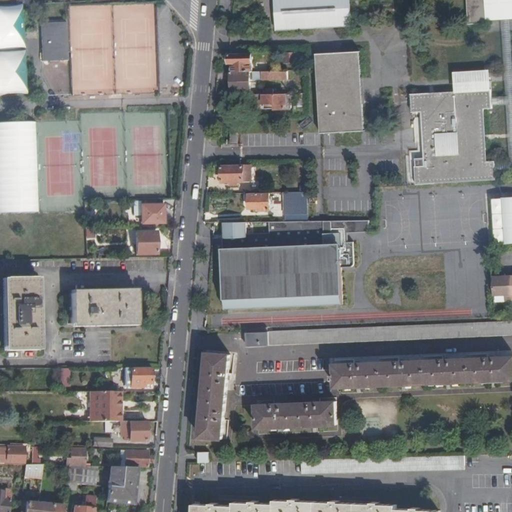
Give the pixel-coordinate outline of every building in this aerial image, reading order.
[(317,28),(342,26),(350,25),(347,0),(273,0),(275,31),(317,28)] [(487,23),(486,20),(486,14),(511,12),(511,0),(465,0),(467,23),(487,23)] [(0,6),(0,95),(27,94),(25,49),(23,5),(0,6)] [(511,12),(486,14),(486,20),(501,20),(508,19),(511,19),(511,12)] [(511,69),(508,19),(501,20),(507,96),(507,105),(511,161),(495,162),(495,171),(511,169),(511,69)] [(43,52),(69,51),(68,22),(42,23),(43,52)] [(320,54),(344,52),(342,26),(317,28),(320,54)] [(69,60),(69,51),(43,52),(43,61),(69,60)] [(359,52),(344,52),(320,54),(316,54),(321,133),(363,130),(359,52)] [(251,53),(229,54),(229,64),(232,64),(232,72),(249,72),(252,72),(252,61),(251,53)] [(297,53),(284,53),(285,62),(297,62),(297,53)] [(286,79),(287,71),(261,72),(261,80),(286,79)] [(232,72),(231,72),(231,91),(250,91),(250,80),(249,72),(232,72)] [(454,93),(490,92),(489,75),(453,76),(454,93)] [(491,105),(491,96),(490,92),(454,93),(429,94),(428,93),(411,94),(411,113),(420,112),(423,166),(415,166),(416,185),(495,179),(495,171),(495,162),(494,160),(485,161),(483,110),(491,110),(491,105)] [(263,94),(250,95),(250,103),(265,103),(273,103),(273,109),(284,109),(284,94),(282,94),(272,94),(263,94)] [(296,106),(305,106),(304,94),(296,94),(296,106)] [(507,105),(507,96),(491,96),(491,105),(507,105)] [(36,123),(0,123),(0,214),(38,213),(36,123)] [(239,144),(239,132),(231,133),(231,144),(239,144)] [(251,182),(251,165),(222,165),(223,182),(231,182),(231,185),(239,185),(239,182),(251,182)] [(284,193),(286,221),(309,220),(308,192),(284,193)] [(269,193),(250,194),(247,196),(247,201),(249,203),(249,208),(258,208),(258,211),(270,210),(269,193)] [(511,196),(492,197),(495,244),(511,242),(511,196)] [(162,205),(162,200),(141,200),(142,216),(142,223),(163,223),(164,205),(162,205)] [(86,229),(86,239),(94,239),(95,229),(86,229)] [(156,255),(155,233),(135,233),(136,255),(156,255)] [(495,276),(496,295),(508,294),(508,300),(511,300),(511,275),(498,276),(495,276)] [(36,348),(35,278),(6,279),(6,350),(36,348)] [(137,322),(136,292),(71,294),(72,323),(137,322)] [(259,328),(249,328),(249,333),(248,333),(248,346),(511,335),(511,321),(423,326),(259,333),(259,328)] [(208,353),(201,437),(224,439),(231,356),(208,353)] [(511,356),(336,364),(337,387),(511,379),(511,356)] [(68,369),(59,369),(59,387),(68,387),(68,369)] [(151,385),(151,369),(131,369),(130,370),(131,387),(131,389),(142,388),(142,385),(151,385)] [(120,422),(121,392),(91,392),(91,422),(114,422),(120,422)] [(337,402),(258,406),(259,428),(338,425),(337,402)] [(147,423),(120,422),(120,438),(129,438),(129,442),(147,443),(147,423)] [(114,447),(114,439),(99,439),(99,446),(114,447)] [(0,462),(23,464),(23,445),(7,445),(7,449),(0,449),(0,462)] [(37,458),(37,446),(31,446),(31,464),(38,464),(39,464),(40,458),(37,458)] [(71,465),(85,466),(86,449),(72,448),(71,458),(71,465)] [(154,463),(154,457),(148,457),(148,452),(125,451),(124,468),(133,468),(133,467),(147,467),(147,463),(154,463)] [(200,463),(210,462),(210,453),(200,453),(200,463)] [(466,471),(465,456),(353,459),(301,461),(301,474),(466,471)] [(37,473),(38,464),(31,464),(25,463),(25,464),(25,469),(25,472),(37,473)] [(97,466),(92,466),(85,466),(71,465),(68,465),(66,483),(75,484),(95,486),(97,466)] [(133,468),(124,468),(109,467),(107,487),(106,501),(133,504),(137,468),(133,468)] [(8,511),(11,493),(8,492),(9,489),(6,489),(5,492),(0,491),(0,511),(8,511)] [(93,511),(95,497),(86,496),(86,501),(82,501),(82,505),(75,505),(74,511),(93,511)] [(436,511),(437,510),(421,510),(420,507),(413,507),(413,509),(396,509),(397,505),(381,504),(380,502),(374,502),(373,504),(340,503),(340,500),(333,500),(333,502),(300,501),(300,499),(294,499),(294,500),(278,499),(277,503),(262,503),(261,501),(254,501),(254,502),(238,502),(237,506),(221,505),(220,503),(212,503),(212,505),(195,504),(195,511),(436,511)] [(25,511),(38,511),(39,503),(27,502),(25,511)] [(38,511),(62,511),(63,505),(39,503),(38,511)]
